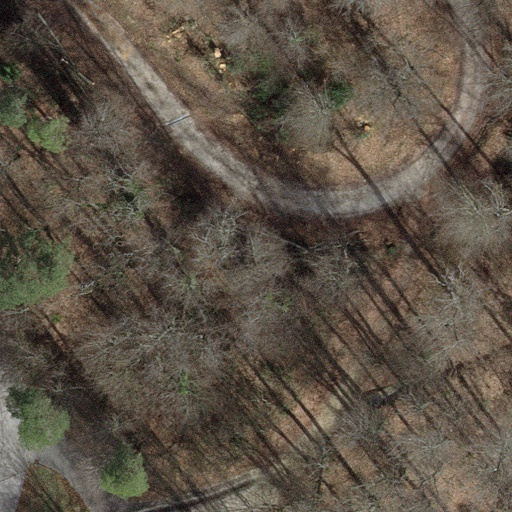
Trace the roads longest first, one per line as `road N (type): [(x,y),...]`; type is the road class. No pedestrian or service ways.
road 1 (track): [(231,511),(315,437),(427,241),(430,167),(458,122),(474,64),(455,0)]
road 2 (track): [(77,0),(192,138),(261,188),(330,201),(379,193),(430,167)]
